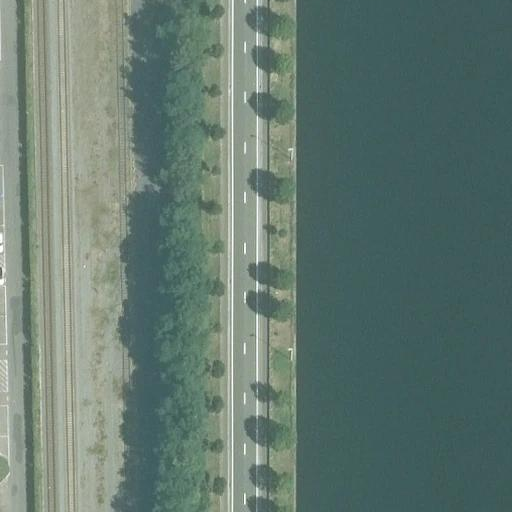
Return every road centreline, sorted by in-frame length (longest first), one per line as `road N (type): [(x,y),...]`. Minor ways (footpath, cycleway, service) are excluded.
road 1 (secondary): [(244,511),(244,0)]
road 2 (tertiary): [(15,511),(3,117)]
